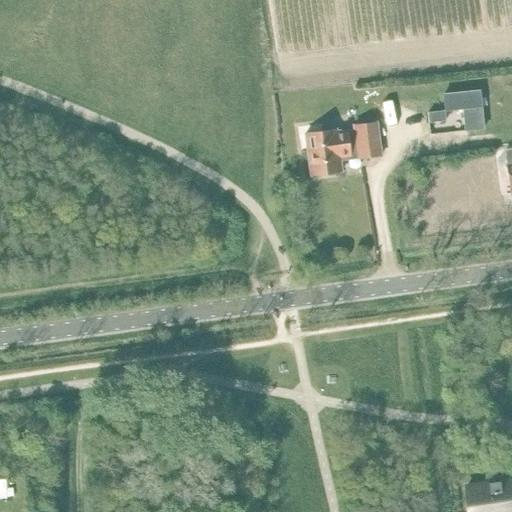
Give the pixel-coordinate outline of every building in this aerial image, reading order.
[(479,91),(443,94),(445,111),(463,109),(465,130),(483,129),(479,91)] [(444,111),(428,113),(429,122),(445,121),(444,111)] [(335,129),(305,133),(310,176),(341,171),(339,157),(357,155),(358,159),(380,156),(376,122),(353,125),(354,129),(335,131),(335,129)] [(487,483),(465,486),(468,511),(511,511),(511,510),(508,481),(500,482),(500,480),(487,482),(487,483)] [(0,501),(0,511),(13,511),(12,504),(0,501)]
